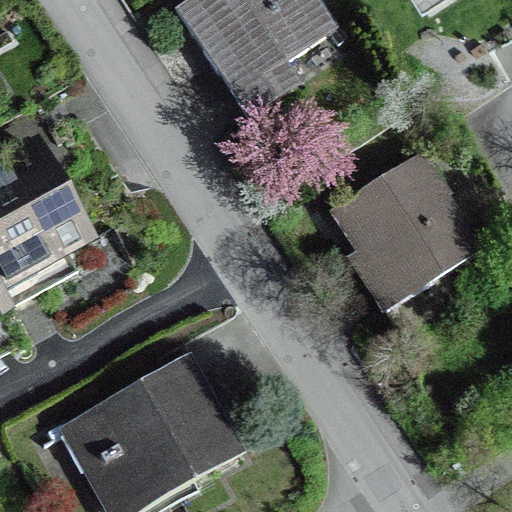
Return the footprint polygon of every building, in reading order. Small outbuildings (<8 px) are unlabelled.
[(196,0),(171,16),(244,125),(347,57),(309,0),(196,0)] [(413,0),(423,14),(444,0),(413,0)] [(25,158),(0,171),(0,356),(10,351),(0,332),(0,319),(3,318),(0,312),(0,297),(24,285),(31,297),(37,299),(73,279),(62,260),(87,247),(40,162),(33,157),(25,158)] [(366,275),(358,280),(382,319),(474,260),(457,233),(467,227),(451,201),(443,206),(417,165),(330,219),(366,275)] [(104,511),(141,511),(234,461),(184,372),(77,432),(99,471),(85,478),(104,511)]
